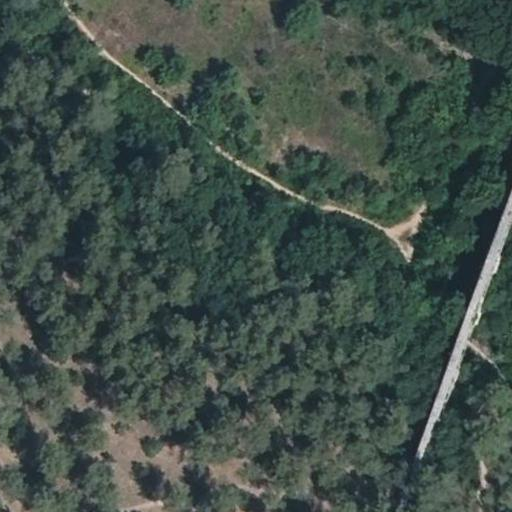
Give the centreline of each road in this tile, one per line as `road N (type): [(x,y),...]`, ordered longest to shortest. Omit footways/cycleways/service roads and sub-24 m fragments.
road 1 (track): [(399,233),(231,159),(106,48),(67,0)]
road 2 (track): [(497,71),(424,215),(399,233)]
